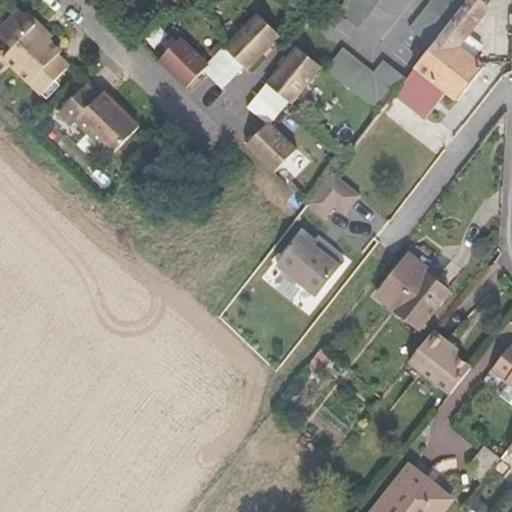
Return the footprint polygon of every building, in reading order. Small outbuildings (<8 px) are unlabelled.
[(162,0),(172,9),(180,0),(162,0)] [(382,0),(346,0),(335,15),(356,32),(382,0)] [(474,0),(468,0),(440,37),(428,52),(403,84),(390,101),(419,124),(444,93),(455,102),(482,67),(470,57),(457,47),(467,35),(486,9),(474,0)] [(432,0),(406,34),(428,52),(440,37),(468,0),(432,0)] [(0,77),(6,72),(28,93),(56,65),(44,54),(48,50),(36,38),(38,35),(32,29),(30,32),(15,17),(0,32),(0,47),(8,55),(3,61),(0,57),(0,77)] [(180,40),(157,64),(185,92),(203,73),(221,91),(242,69),(247,74),(280,40),(256,17),(207,67),(180,40)] [(467,35),(457,47),(470,57),(480,45),(467,35)] [(321,71),(377,116),(390,101),(403,84),(380,66),(372,77),(339,50),(321,71)] [(267,127),(245,150),(273,177),(296,153),(270,127),(287,104),(292,109),(321,71),(295,51),(247,112),(267,127)] [(111,156),(140,127),(104,95),(99,99),(86,87),(59,116),(71,128),(76,124),(111,156)] [(346,217),(359,203),(337,182),(313,207),(323,217),(334,206),(346,217)] [(315,301),(342,266),(325,252),(322,256),(300,239),(275,270),(315,301)] [(418,329),(448,292),(428,275),(431,271),(411,255),(376,298),(392,311),(393,310),(418,329)] [(452,347),(434,332),(409,364),(449,396),(470,368),(450,351),(452,347)] [(511,356),(511,345),(510,344),(489,371),(496,376),(511,356)] [(334,383),(344,369),(320,350),(309,363),(334,383)] [(511,356),(496,376),(511,388),(511,356)] [(492,453),(471,477),(479,484),(499,459),(492,453)] [(371,511),(389,511),(417,477),(407,468),(371,511)] [(440,511),(449,502),(417,477),(389,511),(440,511)]
